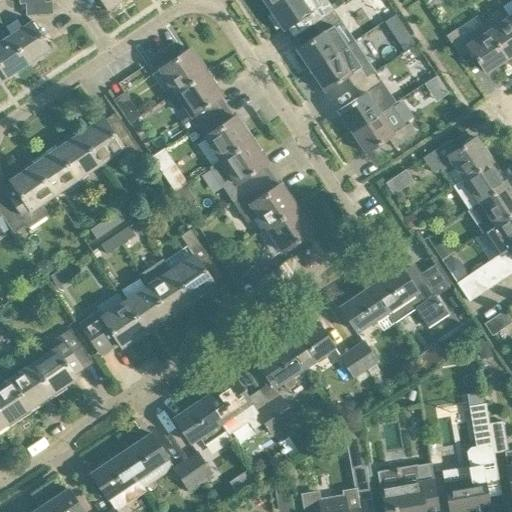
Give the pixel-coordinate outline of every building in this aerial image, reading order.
[(99,0),(107,11),(122,0),(99,0)] [(262,0),(269,8),(281,0),(262,0)] [(271,12),(266,16),(276,29),(280,26),(283,29),(286,27),(305,14),(312,24),(333,10),(326,0),(281,0),(269,8),(271,12)] [(25,3),(26,16),(53,14),(52,1),(44,1),(25,3)] [(298,53),(294,56),(303,70),(308,67),(310,70),(338,51),(354,40),(333,10),(312,24),(318,34),(296,49),(298,53)] [(511,22),(509,17),(488,31),(506,59),(511,55),(511,22)] [(31,20),(9,34),(28,63),(50,49),(31,20)] [(456,29),(446,36),(460,57),(470,50),(485,73),(506,59),(488,31),(478,38),(473,31),(462,38),(456,29)] [(28,63),(9,34),(0,40),(0,67),(7,77),(28,63)] [(338,51),(310,70),(324,91),(347,76),(353,86),(375,71),(368,61),(354,40),(338,51)] [(159,68),(175,92),(205,72),(189,48),(159,68)] [(360,96),(337,111),(351,132),(379,113),(392,105),(378,84),(382,81),(375,71),(353,86),(360,96)] [(187,133),(198,126),(221,110),(214,100),(221,96),(205,72),(175,92),(189,113),(178,120),(187,133)] [(140,116),(126,94),(114,101),(129,123),(140,116)] [(379,113),(351,132),(365,152),(388,137),(394,148),(416,133),(409,123),(405,126),(392,105),(379,113)] [(228,120),(221,110),(198,126),(220,160),(251,139),(235,116),(228,120)] [(79,133),(99,163),(122,148),(127,154),(136,148),(117,119),(108,125),(103,117),(79,133)] [(79,133),(56,149),(76,179),(99,163),(79,133)] [(423,157),(432,172),(439,168),(444,175),(455,167),(463,179),(491,161),(475,137),(455,151),(448,140),(423,157)] [(266,163),(251,139),(220,160),(209,167),(232,201),(266,178),(259,168),(266,163)] [(76,179),(56,149),(33,164),(53,194),(76,179)] [(163,149),(151,157),(160,171),(173,162),(163,149)] [(468,210),(507,184),(491,161),(463,179),(452,187),(468,210)] [(46,215),(39,204),(53,194),(33,164),(10,180),(15,188),(7,193),(6,193),(15,208),(2,217),(13,233),(20,229),(29,231),(45,220),(46,215)] [(413,181),(405,169),(385,183),(393,194),(413,181)] [(266,178),(232,201),(246,222),(257,215),(266,227),(296,207),(280,183),(273,188),(266,178)] [(495,226),(511,214),(511,192),(507,184),(468,210),(467,211),(481,233),(485,231),(494,225),(495,226)] [(302,203),(296,207),(266,227),(282,251),(312,231),(306,222),(310,219),(301,205),(302,204),(302,203)] [(103,219),(110,229),(124,219),(118,210),(103,219)] [(413,213),(408,216),(402,220),(409,229),(414,226),(419,222),(413,213)] [(511,214),(495,226),(494,225),(485,231),(500,254),(500,255),(507,250),(511,247),(511,214)] [(96,238),(110,229),(103,219),(90,228),(96,238)] [(129,226),(114,235),(120,244),(135,235),(129,226)] [(193,255),(171,270),(191,300),(214,284),(210,277),(218,271),(190,229),(180,236),(193,255)] [(107,254),(120,244),(114,235),(100,245),(107,254)] [(435,248),(441,259),(452,251),(446,241),(435,248)] [(88,250),(82,255),(86,261),(93,257),(88,250)] [(500,254),(497,256),(509,274),(511,272),(511,257),(507,250),(500,255),(500,254)] [(231,251),(219,258),(234,281),(245,274),(246,275),(247,275),(231,251)] [(139,272),(148,286),(168,315),(191,300),(171,270),(162,256),(153,262),(152,262),(151,262),(150,263),(149,263),(149,264),(149,265),(149,266),(139,272)] [(497,256),(487,263),(499,281),(509,274),(497,256)] [(454,258),(444,264),(455,279),(464,273),(462,267),(458,261),(454,258)] [(489,288),(499,281),(487,263),(477,269),(489,288)] [(421,274),(419,270),(407,277),(400,266),(370,286),(387,312),(394,322),(415,308),(428,328),(448,314),(436,296),(450,286),(435,265),(421,274)] [(467,276),(479,294),(489,288),(477,269),(467,276)] [(479,294),(467,276),(457,283),(469,301),(479,294)] [(145,331),(168,315),(148,286),(125,301),(145,331)] [(357,332),(387,312),(370,286),(340,306),(357,332)] [(27,291),(15,299),(23,310),(34,303),(27,291)] [(97,310),(78,323),(97,351),(107,345),(116,340),(121,347),(145,331),(125,301),(101,317),(97,310)] [(511,322),(504,310),(484,324),(492,335),(511,322)] [(317,322),(287,342),(304,367),(334,347),(317,322)] [(70,329),(63,333),(50,342),(55,348),(32,364),(52,393),(76,377),(71,370),(89,357),(70,329)] [(309,376),(304,367),(287,342),(257,362),(274,387),(281,382),(287,391),(309,376)] [(364,342),(352,350),(368,373),(379,365),(364,342)] [(356,381),(368,373),(352,350),(340,358),(356,381)] [(9,379),(29,408),(31,412),(44,404),(41,400),(52,393),(32,364),(9,379)] [(257,412),(234,378),(204,398),(220,423),(226,431),(227,433),(247,419),(252,427),(262,420),(257,412)] [(0,415),(6,424),(29,408),(9,379),(0,385),(0,415)] [(269,405),(268,405),(284,428),(295,421),(280,397),(269,405)] [(226,431),(220,423),(204,398),(174,417),(191,442),(198,437),(204,446),(226,431)] [(444,484),(449,511),(464,511),(467,511),(489,511),(481,463),(495,461),(494,453),(490,424),(488,413),(486,402),(469,406),(471,416),(476,445),(471,446),(465,452),(470,479),(444,484)] [(268,405),(257,412),(262,420),(272,436),(284,428),(268,405)] [(494,453),(506,451),(501,422),(490,424),(494,453)] [(150,433),(120,453),(137,478),(167,458),(150,433)] [(144,488),(137,478),(120,453),(91,473),(111,503),(117,499),(120,504),(144,488)] [(197,453),(185,461),(200,484),(212,476),(197,453)] [(189,491),(200,484),(185,461),(173,469),(189,491)] [(360,511),(358,501),(371,499),(364,466),(351,468),(354,487),(344,489),(345,494),(318,498),(317,490),(302,492),(305,511),(360,511)] [(438,511),(432,474),(418,477),(419,483),(380,490),(384,511),(438,511)] [(288,483),(274,485),(275,494),(289,492),(288,483)] [(63,491),(37,509),(39,511),(82,511),(67,489),(63,491)]
